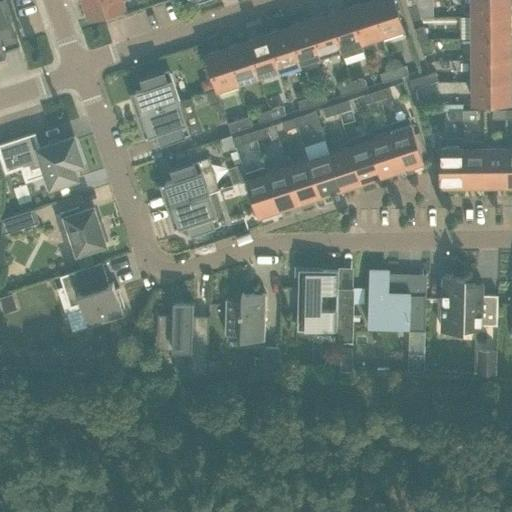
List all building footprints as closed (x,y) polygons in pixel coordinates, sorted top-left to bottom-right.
[(121,0),(83,0),(90,17),(123,6),(121,0)] [(370,0),(350,7),(361,41),(381,34),(370,0)] [(393,0),(370,0),(381,34),(402,27),(393,0)] [(472,0),(472,16),(508,15),(507,0),(472,0)] [(416,3),(407,6),(412,20),(420,17),(416,3)] [(350,7),(329,14),(340,48),(361,41),(350,7)] [(340,48),(329,14),(308,21),(319,54),(340,48)] [(508,37),(508,15),(472,16),(473,38),(508,37)] [(319,54),(308,21),(288,27),(299,61),(319,54)] [(419,41),(428,38),(423,25),(414,28),(419,41)] [(299,61),(288,27),(267,34),(278,68),(299,61)] [(278,68),(267,34),(246,41),(257,75),(278,68)] [(508,59),(508,37),(473,38),(473,59),(508,59)] [(428,38),(419,41),(423,54),(432,51),(428,38)] [(257,75),(246,41),(226,48),(237,81),(257,75)] [(237,81),(226,48),(205,54),(216,88),(237,81)] [(508,59),(473,59),(473,81),(509,81),(508,59)] [(405,64),(392,68),(395,77),(408,73),(405,64)] [(143,88),(135,91),(138,100),(132,102),(136,115),(179,101),(169,68),(139,78),(143,88)] [(395,77),(392,68),(379,73),(382,82),(395,77)] [(435,71),(422,75),(424,84),(437,80),(435,71)] [(424,84),(422,75),(409,79),(411,88),(424,84)] [(212,78),(201,81),(204,92),(215,88),(212,78)] [(351,82),(354,91),(367,87),(364,78),(351,82)] [(509,81),(473,81),(473,103),(509,103),(509,81)] [(354,91),(351,82),(338,86),(341,95),(354,91)] [(389,85),(376,90),(379,98),(392,94),(389,85)] [(215,89),(205,92),(209,105),(211,104),(219,101),(216,90),(215,89)] [(379,98),(376,90),(363,94),(366,103),(379,98)] [(310,96),(313,104),(326,100),(323,91),(310,96)] [(413,92),(417,104),(443,104),(447,104),(447,91),(413,92)] [(313,104),(310,96),(297,100),(300,109),(313,104)] [(335,103),(338,112),(351,108),(348,99),(335,103)] [(190,133),(179,101),(136,115),(141,128),(146,126),(149,135),(157,133),(161,143),(190,133)] [(338,112),(335,103),(322,107),(325,116),(338,112)] [(282,105),(270,109),(272,118),(285,114),(282,105)] [(272,118),(270,109),(257,113),(259,122),(272,118)] [(476,109),(462,110),(462,119),(476,119),(476,109)] [(506,118),(505,109),(492,109),(492,118),(506,118)] [(462,119),(462,110),(449,110),(449,119),(462,119)] [(307,112),(294,117),(297,125),(310,121),(307,112)] [(248,116),(227,123),(230,132),(251,125),(248,116)] [(409,116),(387,123),(402,167),(423,160),(409,116)] [(297,125),(294,117),(281,121),(284,130),(297,125)] [(387,123),(367,130),(367,131),(368,131),(371,139),(370,140),(381,173),(402,167),(387,123)] [(253,130),(256,139),(269,135),(266,126),(253,130)] [(253,130),(240,135),(243,143),(256,139),(253,130)] [(370,140),(371,139),(368,131),(367,131),(347,138),(350,146),(361,180),(381,173),(370,140)] [(0,152),(6,171),(21,166),(29,164),(30,168),(43,164),(50,186),(77,177),(73,166),(82,163),(74,136),(39,147),(34,132),(0,143),(0,152)] [(435,132),(426,132),(431,147),(435,147),(435,132)] [(484,148),(485,148),(485,140),(462,140),(462,148),(463,148),(463,184),(485,184),(484,148)] [(350,146),(329,153),(340,187),(361,180),(350,146)] [(463,148),(462,148),(440,148),(440,184),(463,184),(463,148)] [(506,148),(485,148),(484,148),(485,184),(506,184),(506,148)] [(329,153),(308,160),(320,194),(340,187),(329,153)] [(167,191),(162,193),(166,206),(219,189),(208,156),(169,169),(172,179),(165,182),(167,191)] [(308,160),(288,166),(299,200),(320,194),(308,160)] [(288,166),(268,173),(267,173),(279,207),(299,200),(288,166)] [(267,173),(268,173),(266,168),(245,175),(245,178),(246,181),(250,192),(251,194),(257,214),(279,207),(267,173)] [(242,169),(231,173),(234,182),(245,178),(245,175),(243,169),(242,169)] [(246,181),(236,185),(239,195),(241,195),(250,192),(246,181)] [(68,183),(61,185),(64,194),(71,192),(68,183)] [(219,189),(166,206),(170,219),(176,217),(179,227),(187,224),(190,234),(220,225),(216,214),(224,212),(217,190),(219,190),(219,189)] [(78,206),(55,214),(65,244),(73,241),(77,253),(106,243),(104,240),(107,239),(103,226),(100,227),(93,206),(79,210),(78,206)] [(34,208),(2,218),(1,234),(39,222),(34,208)] [(113,280),(109,282),(102,261),(59,275),(70,306),(80,303),(82,307),(81,307),(81,309),(82,308),(88,325),(123,314),(122,308),(125,306),(119,287),(115,288),(113,280)] [(336,342),(352,343),(354,287),(338,286),(338,270),(298,269),(297,316),(295,316),(295,323),(297,323),(297,330),(336,330),(336,342)] [(407,370),(424,370),(426,274),(425,274),(424,294),(409,294),(410,274),(370,273),(370,272),(369,272),(368,324),(408,325),(408,330),(423,330),(423,353),(408,353),(407,370)] [(442,277),(441,330),(463,331),(463,327),(481,327),(481,324),(497,325),(497,294),(482,294),(482,284),(474,283),(464,283),(464,277),(442,277)] [(10,291),(0,294),(0,301),(4,312),(16,308),(10,291)] [(225,298),(224,333),(240,333),(240,339),(249,339),(264,340),(266,293),(251,293),(243,292),(241,292),(241,294),(241,298),(225,298)] [(190,374),(208,374),(209,315),(207,315),(206,322),(192,321),(193,304),(174,303),(173,314),(157,314),(157,349),(190,350),(190,374)] [(263,346),(262,376),(279,376),(280,346),(263,346)] [(496,350),(478,350),(477,373),(496,374),(496,350)]
